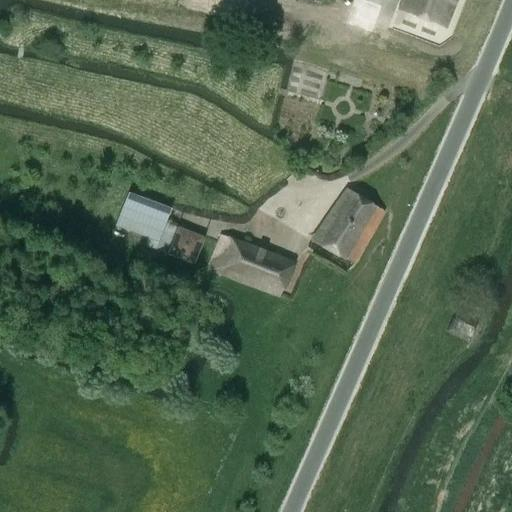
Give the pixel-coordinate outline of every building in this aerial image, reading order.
[(367,0),(353,0),(346,22),(373,31),(382,4),(367,0)] [(446,27),(456,0),(402,0),(399,9),(446,27)] [(354,264),(384,211),(347,190),(313,240),(354,264)] [(128,192),(116,226),(159,241),(171,208),(128,192)] [(177,227),(168,253),(194,263),(204,237),(177,227)] [(279,297),(293,263),(221,235),(208,269),(279,297)] [(482,327),(456,317),(448,338),(473,348),(482,327)]
